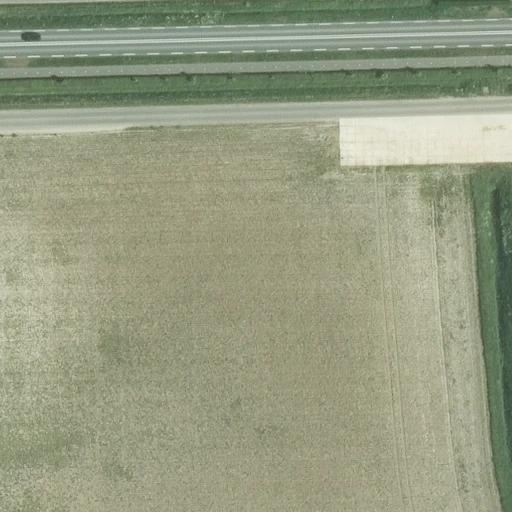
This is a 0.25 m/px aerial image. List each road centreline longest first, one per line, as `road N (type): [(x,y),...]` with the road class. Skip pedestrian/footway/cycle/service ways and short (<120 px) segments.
road 1 (unclassified): [(0,123),(511,107)]
road 2 (primary): [(0,45),(511,32)]
